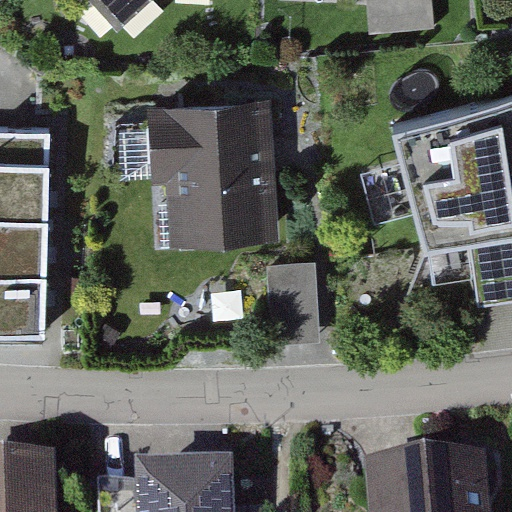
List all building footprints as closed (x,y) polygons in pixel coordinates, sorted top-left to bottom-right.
[(73,0),(108,37),(148,0),(73,0)] [(438,0),(374,0),(377,28),(441,21),(438,0)] [(287,92),(113,96),(115,181),(169,180),(171,253),(290,250),(287,92)] [(511,104),(385,125),(410,273),(480,261),(488,308),(511,304),(511,104)] [(44,156),(0,156),(0,332),(44,333),(44,156)] [(494,511),(490,471),(356,485),(359,511),(494,511)] [(58,511),(58,479),(0,478),(0,511),(58,511)] [(248,511),(249,485),(133,485),(132,511),(248,511)]
